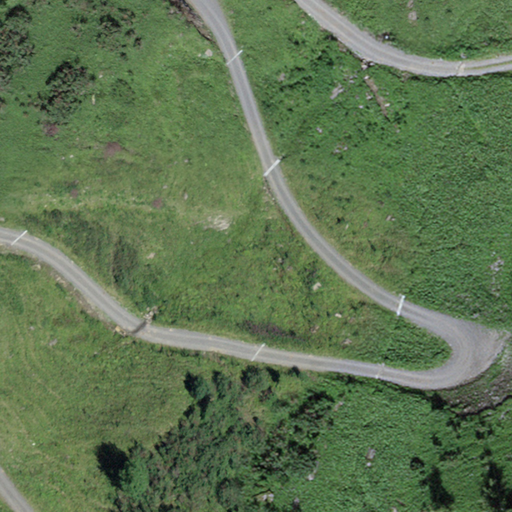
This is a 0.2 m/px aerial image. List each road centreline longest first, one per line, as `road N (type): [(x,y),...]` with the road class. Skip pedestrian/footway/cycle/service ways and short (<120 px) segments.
road 1 (track): [(0,238),(20,239),(78,275),(109,319),(156,338),(433,387),(492,383),(503,375),(493,347),(416,318),(341,269),(280,208),(217,24),(197,0)]
road 2 (track): [(306,0),(374,50),(421,67),(511,65)]
